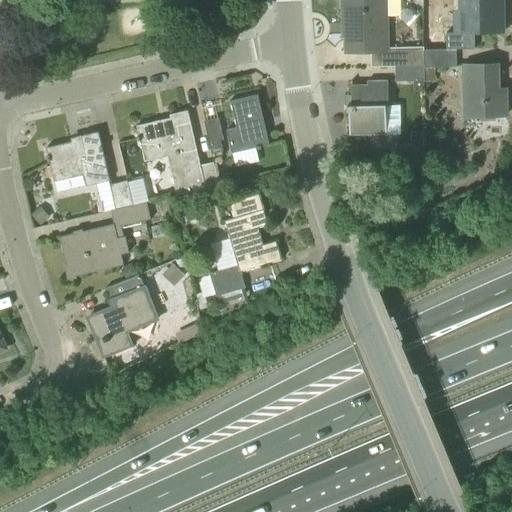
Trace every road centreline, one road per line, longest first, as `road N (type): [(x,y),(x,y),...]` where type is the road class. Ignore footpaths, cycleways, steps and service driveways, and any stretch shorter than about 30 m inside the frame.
road 1 (motorway): [(511,288),(309,376),(47,511)]
road 2 (residential): [(448,511),(329,216),(291,43)]
road 3 (motorway): [(511,345),(125,511)]
road 4 (residential): [(0,103),(291,43)]
road 5 (motorway): [(258,511),(511,407)]
road 6 (residential): [(0,411),(32,393),(49,361),(0,212)]
